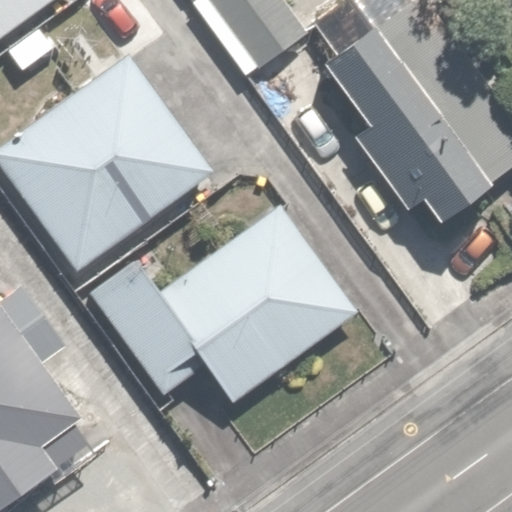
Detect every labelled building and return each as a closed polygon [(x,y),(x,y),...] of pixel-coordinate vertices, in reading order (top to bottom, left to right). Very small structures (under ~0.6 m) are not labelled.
[(0,0),(0,26),(38,0),(0,0)] [(272,0),(205,0),(252,64),(296,32),(272,0)] [(511,174),(511,157),(418,10),(314,75),(415,235),(511,174)] [(204,176),(129,68),(2,157),(78,264),(204,176)] [(195,427),(355,316),(287,218),(197,280),(172,245),(102,294),(195,427)] [(0,507),(88,446),(0,318),(0,507)]
